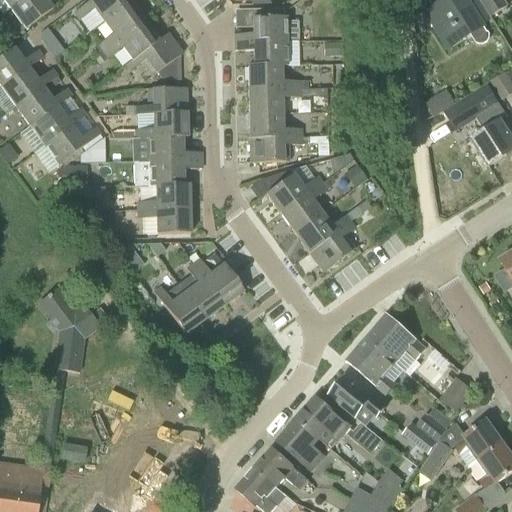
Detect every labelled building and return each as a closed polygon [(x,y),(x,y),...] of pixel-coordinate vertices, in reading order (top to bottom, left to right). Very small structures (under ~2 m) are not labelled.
[(0,0),(9,12),(25,0),(0,0)] [(25,0),(9,12),(24,32),(50,12),(41,0),(25,0)] [(93,12),(102,25),(129,5),(125,0),(94,0),(73,16),(78,23),(93,12)] [(489,40),(489,37),(489,36),(488,33),(487,34),(483,28),(482,27),(490,22),(477,1),(469,6),(465,0),(451,0),(427,15),(449,49),(470,36),(475,44),(479,46),(483,46),(487,44),(489,40)] [(478,0),(490,19),(508,8),(502,0),(478,0)] [(93,60),(94,61),(144,24),(129,5),(102,25),(112,37),(93,51),(97,56),(93,60)] [(234,36),(234,45),(285,44),(284,19),(251,20),(252,36),(234,36)] [(121,50),(131,63),(131,64),(158,44),(158,43),(144,24),(94,61),(98,67),(121,50)] [(131,64),(131,63),(125,67),(130,74),(141,66),(150,79),(156,75),(162,83),(179,83),(179,59),(182,57),(167,36),(158,43),(158,44),(131,64)] [(252,52),(253,67),(253,68),(281,67),(286,67),(285,44),(234,45),(234,52),(252,52)] [(57,45),(47,52),(53,60),(63,52),(57,45)] [(0,59),(0,90),(27,70),(27,71),(42,60),(37,53),(22,64),(12,51),(0,59)] [(247,67),(247,92),(307,90),(307,83),(281,84),(281,67),(253,68),(253,67),(247,67)] [(0,90),(14,110),(41,90),(42,90),(48,85),(56,79),(51,72),(36,83),(27,71),(27,70),(0,90)] [(511,96),(511,85),(505,74),(490,84),(502,103),(511,96)] [(52,90),(60,84),(56,79),(48,85),(52,90)] [(452,109),(446,113),(457,132),(475,121),(483,134),(472,141),(489,169),(511,154),(511,140),(501,123),(508,118),(497,101),(488,87),(452,109)] [(14,110),(29,129),(56,109),(71,99),(65,92),(51,102),(42,90),(41,90),(14,110)] [(247,92),(248,116),(282,115),(281,100),(300,99),(300,91),(307,91),(307,90),(247,92)] [(134,117),(152,116),(186,115),(185,91),(147,92),(147,108),(134,109),(134,117)] [(29,129),(43,148),(70,128),(70,129),(85,118),(80,111),(65,122),(56,109),(29,129)] [(134,141),(148,140),(186,139),(186,115),(152,116),(153,131),(134,132),(134,141)] [(248,116),(249,140),(301,139),(301,130),(282,131),(282,115),(248,116)] [(70,128),(43,148),(57,168),(99,137),(94,130),(79,141),(70,129),(70,128)] [(79,165),(104,165),(103,139),(79,157),(79,165)] [(148,140),(149,164),(201,163),(201,154),(182,155),(181,139),(186,139),(148,140)] [(301,139),(249,140),(249,165),(288,164),(288,146),(301,146),(301,139)] [(353,162),(349,155),(329,161),(331,168),(335,172),(343,170),(353,162)] [(133,188),(155,187),(183,188),(183,187),(182,172),(201,171),(201,163),(149,164),(133,165),(133,188)] [(60,168),(62,187),(88,185),(87,166),(60,168)] [(253,186),(258,196),(282,184),(277,174),(253,186)] [(265,197),(280,217),(321,186),(316,179),(302,190),(292,177),(265,197)] [(280,217),(294,236),(321,216),(311,203),(326,192),(321,186),(280,217)] [(155,187),(156,203),(140,204),(137,204),(138,213),(189,211),(188,187),(183,187),(183,188),(155,187)] [(138,213),(99,214),(99,223),(121,222),(121,213),(138,213),(138,220),(156,220),(157,236),(190,235),(189,211),(138,213)] [(294,236),(308,256),(350,225),(345,218),(330,229),(321,216),(294,236)] [(350,225),(308,256),(323,275),(353,253),(343,239),(354,231),(350,225)] [(136,258),(128,248),(118,255),(126,266),(136,258)] [(190,279),(178,287),(204,323),(223,309),(193,266),(192,267),(184,256),(178,261),(190,279)] [(511,256),(502,263),(510,277),(502,283),(509,294),(511,292),(511,256)] [(199,262),(193,266),(223,309),(244,295),(224,267),(210,277),(199,262)] [(204,323),(178,287),(165,296),(161,289),(153,295),(184,338),(204,323)] [(55,319),(63,327),(59,356),(56,356),(54,373),(79,376),(84,342),(100,330),(84,309),(75,315),(57,292),(38,306),(50,322),(55,319)] [(387,318),(367,340),(397,366),(406,355),(416,363),(426,352),(387,318)] [(397,366),(367,340),(347,364),(386,398),(396,387),(386,378),(397,366)] [(423,366),(438,382),(455,365),(439,350),(423,366)] [(52,374),(40,461),(51,462),(63,375),(52,374)] [(330,399),(361,425),(366,429),(375,418),(378,421),(386,411),(347,379),(330,399)] [(455,380),(439,401),(457,414),(473,393),(455,380)] [(316,400),(297,422),(318,441),(318,440),(330,451),(336,444),(337,445),(345,435),(350,430),(316,400)] [(426,416),(416,428),(416,429),(436,446),(437,445),(435,444),(436,443),(437,444),(451,423),(434,410),(428,418),(426,416)] [(318,441),(297,422),(277,444),(312,474),(324,460),(311,448),(318,441)] [(453,448),(470,471),(472,468),(503,446),(487,424),(465,439),(465,440),(453,448)] [(353,433),(349,439),(370,457),(383,443),(366,429),(361,425),(353,433)] [(416,429),(416,428),(411,425),(402,437),(427,457),(436,446),(416,429)] [(60,461),(83,465),(86,449),(63,445),(60,461)] [(472,468),(470,471),(485,493),(497,485),(498,486),(511,475),(511,459),(503,446),(472,468)] [(440,447),(420,476),(430,483),(450,454),(440,447)] [(272,451),(254,471),(286,499),(286,498),(277,490),(286,480),(300,492),(308,483),(272,451)] [(119,511),(101,500),(93,511),(35,511),(41,473),(0,467),(0,511),(119,511)] [(274,511),(286,499),(254,471),(236,491),(260,511),(274,511)] [(378,484),(377,485),(400,500),(405,492),(388,480),(383,486),(378,484)] [(357,490),(349,503),(366,511),(391,511),(400,500),(377,485),(371,497),(357,490)] [(455,511),(482,511),(484,511),(474,497),(455,511)] [(366,511),(349,503),(344,511),(366,511)]
